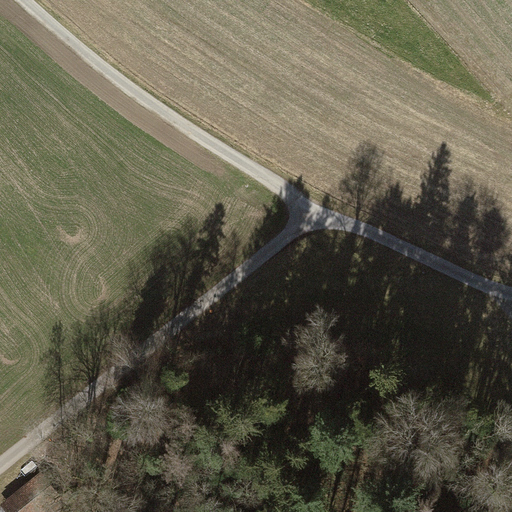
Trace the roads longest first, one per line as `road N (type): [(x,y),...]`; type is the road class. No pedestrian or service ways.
road 1 (track): [(0,471),(318,210)]
road 2 (track): [(318,210),(123,88),(23,0)]
road 3 (track): [(511,292),(318,210)]
